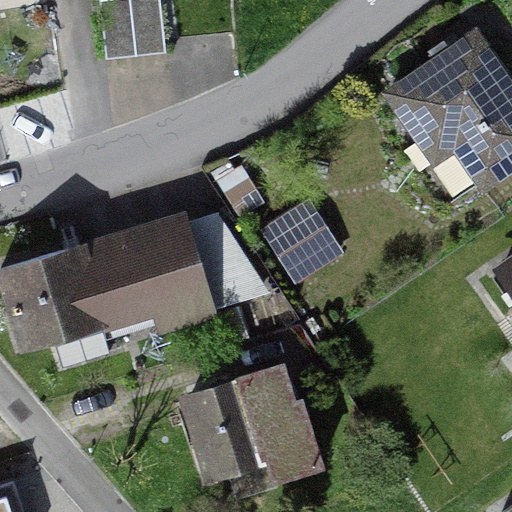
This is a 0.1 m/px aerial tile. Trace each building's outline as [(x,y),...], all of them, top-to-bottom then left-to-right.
[(162,56),(156,0),(121,0),(96,3),(103,62),(162,56)] [(480,189),(511,167),(511,93),(472,36),(386,96),(417,141),(437,127),(480,189)] [(288,268),(318,250),(295,213),(265,232),(288,268)] [(81,257),(79,248),(0,271),(0,277),(21,348),(98,324),(100,331),(154,315),(157,323),(201,310),(176,228),(81,257)] [(511,263),(498,274),(511,294),(511,263)] [(239,385),(186,402),(208,474),(286,450),(273,410),(249,418),(239,385)] [(0,511),(12,511),(6,494),(0,495),(0,511)]
